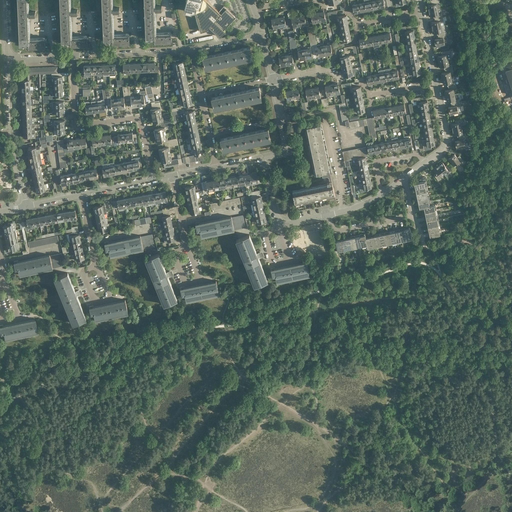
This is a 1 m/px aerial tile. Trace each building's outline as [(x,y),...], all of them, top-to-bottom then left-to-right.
[(17,0),(19,13),(19,14),(20,44),(29,44),(29,48),(45,47),(45,46),(45,45),(45,44),(45,39),(45,38),(29,39),(28,15),(31,15),(31,17),(36,17),(36,14),(35,11),(32,11),(28,11),(27,0),(17,0)] [(60,0),(62,42),(71,42),(71,46),(76,46),(77,46),(87,46),(87,42),(87,38),(87,36),(71,37),(70,13),(73,13),(73,15),(78,15),(78,12),(77,9),(73,10),(71,10),(70,10),(70,4),(69,0),(60,0)] [(102,0),(102,8),(102,9),(103,10),(104,40),(113,40),(113,44),(129,44),(129,41),(129,36),(129,34),(113,35),(112,11),(115,11),(115,13),(120,13),(120,11),(119,7),(116,8),(113,8),(112,8),(111,0),(102,0)] [(144,0),(145,6),(145,7),(145,8),(146,38),(155,38),(155,43),(171,42),(171,38),(171,34),(171,32),(155,33),(154,9),(158,9),(158,12),(162,11),(162,9),(162,6),(154,6),(153,0),(144,0)] [(220,36),(225,31),(224,29),(236,17),(224,5),(221,8),(219,11),(206,0),(186,0),(184,10),(192,12),(192,11),(194,11),(201,31),(208,29),(208,28),(210,27),(220,36)] [(372,9),(371,1),(370,0),(364,0),(365,2),(366,11),(372,9)] [(386,0),(376,0),(378,8),(385,7),(388,6),(386,0)] [(429,11),(441,8),(440,3),(439,0),(436,0),(433,1),(433,4),(427,5),(427,9),(428,8),(429,11)] [(441,8),(429,11),(429,13),(428,13),(429,16),(436,15),(436,18),(443,17),(441,8)] [(326,20),(325,21),(324,11),(317,12),(319,22),(323,21),(323,23),(326,22),(326,20)] [(319,22),(317,12),(311,13),(313,23),(312,23),(313,25),(316,24),(315,23),(319,22)] [(304,15),(298,16),(300,26),(303,25),(304,26),(307,26),(306,24),(304,15)] [(339,23),(348,21),(346,15),(338,16),(339,23)] [(287,28),(286,26),(284,16),(278,17),(280,27),(280,29),(287,28)] [(300,26),(298,16),(292,17),(293,27),(293,29),(296,28),(296,26),(300,26)] [(280,27),(278,17),(271,19),(273,28),(273,30),(276,29),(276,28),(280,27)] [(432,28),(441,26),(440,20),(443,20),(443,17),(436,18),(437,21),(430,22),(431,26),(432,26),(432,28)] [(444,25),(441,26),(432,28),(433,30),(432,30),(432,33),(439,32),(440,35),(446,34),(444,25)] [(350,33),(342,35),(343,41),(351,40),(350,33)] [(390,33),(383,34),(385,42),(392,41),(390,33)] [(446,34),(440,35),(440,38),(435,39),(436,48),(441,47),(440,46),(448,44),(446,34)] [(367,46),(365,38),(359,39),(360,47),(367,46)] [(332,53),(330,44),(330,42),(327,43),(327,44),(324,45),(326,55),(332,53)] [(326,55),(324,45),(320,46),(320,44),(317,45),(317,46),(319,56),(326,55)] [(203,57),(205,68),(253,58),(250,46),(203,57)] [(312,57),(311,48),(311,46),(308,47),(308,48),(304,49),(306,59),(312,57)] [(306,59),(304,49),(300,50),(300,48),(297,49),(297,50),(298,50),(300,60),(306,59)] [(438,61),(448,59),(451,59),(449,50),(443,52),(443,55),(438,56),(438,57),(437,57),(438,61)] [(268,76),(262,52),(256,53),(261,78),(268,76)] [(289,54),(285,55),(287,65),(293,63),(291,54),(292,54),(292,52),(289,53),(289,54)] [(350,55),(350,56),(345,56),(344,53),(340,54),(340,57),(341,64),(351,62),(350,58),(352,58),(351,55),(350,55)] [(281,56),(281,54),(278,55),(278,57),(279,56),(281,66),(287,65),(285,55),(281,56)] [(449,65),(448,59),(438,61),(439,65),(440,65),(440,67),(446,66),(446,69),(453,67),(452,64),(449,65)] [(176,69),(184,67),(183,61),(172,63),(173,69),(176,68),(176,69)] [(155,62),(148,63),(149,72),(153,71),(153,72),(158,72),(158,66),(155,66),(155,62)] [(352,68),(351,62),(341,64),(343,70),(352,68)] [(453,67),(446,69),(447,72),(441,73),(442,74),(441,75),(441,79),(451,77),(450,71),(453,71),(453,67)] [(353,72),(352,68),(343,70),(344,76),(353,74),(354,75),(355,75),(354,71),(353,72)] [(386,81),(385,72),(384,69),(378,71),(379,73),(380,82),(386,81)] [(391,71),(392,79),(399,78),(397,70),(391,71)] [(54,73),(52,73),(52,74),(54,78),(54,83),(62,83),(62,76),(62,73),(58,73),(54,73)] [(187,80),(186,73),(178,75),(176,76),(176,79),(176,82),(179,81),(187,80)] [(28,75),(25,75),(25,80),(21,80),(21,87),(30,86),(30,80),(30,75),(28,75)] [(374,83),(373,75),(366,76),(368,84),(374,83)] [(456,85),(455,81),(454,76),(451,77),(441,79),(442,83),(443,82),(443,84),(449,83),(450,86),(456,85)] [(338,83),(331,84),(333,94),(337,93),(337,95),(340,94),(340,93),(338,83)] [(333,94),(331,84),(325,86),(327,95),(327,97),(330,96),(330,95),(333,94)] [(445,96),(455,94),(454,88),(457,88),(456,85),(450,86),(450,89),(445,90),(445,92),(444,92),(445,96)] [(124,101),(128,101),(126,86),(124,86),(123,87),(124,97),(120,98),(121,98),(117,99),(119,109),(125,108),(124,101)] [(126,86),(128,101),(131,100),(132,107),(139,106),(137,96),(134,97),(134,96),(131,96),(129,86),(126,86)] [(179,94),(182,93),(190,92),(188,86),(180,87),(178,88),(179,94)] [(212,97),(214,109),(262,99),(259,87),(212,97)] [(321,96),(320,96),(318,87),(312,88),(314,98),(317,97),(318,99),(321,98),(321,96)] [(111,99),(111,98),(109,88),(106,88),(107,99),(108,106),(111,105),(112,109),(119,109),(117,99),(114,99),(111,99)] [(298,88),(292,89),(294,99),(297,98),(298,100),(301,99),(300,98),(298,88)] [(314,98),(312,88),(306,89),(307,99),(307,100),(310,100),(310,98),(314,98)] [(294,99),(292,89),(286,91),(287,100),(287,102),(290,101),(290,100),(294,99)] [(276,117),(271,93),(265,94),(270,118),(276,117)] [(455,94),(445,96),(445,100),(447,100),(447,101),(452,100),(453,103),(460,102),(459,99),(458,93),(455,94)] [(147,97),(147,94),(144,95),(144,94),(140,95),(141,96),(137,96),(139,106),(145,105),(145,104),(149,103),(148,100),(147,97)] [(184,106),(192,104),(191,98),(183,100),(181,100),(182,106),(184,106)] [(161,107),(159,100),(155,101),(151,102),(152,109),(150,109),(152,116),(161,114),(161,111),(162,110),(161,107)] [(460,102),(453,103),(454,106),(448,107),(450,115),(454,115),(454,113),(458,113),(458,114),(462,113),(460,102)] [(400,116),(403,115),(402,113),(406,112),(404,104),(398,105),(399,114),(400,116)] [(365,111),(364,105),(356,106),(357,113),(365,111)] [(174,122),(176,121),(175,114),(180,113),(179,110),(171,112),(173,118),(174,122)] [(187,119),(195,117),(194,111),(183,113),(185,119),(187,119)] [(161,114),(152,116),(153,123),(164,120),(163,117),(162,117),(161,114)] [(452,129),(462,128),(461,122),(463,122),(463,118),(456,120),(457,123),(450,124),(451,128),(452,128),(452,129)] [(320,185),(321,186),(293,192),(296,206),(324,199),(335,197),(333,184),(334,184),(332,171),(330,172),(320,124),(307,127),(317,175),(322,173),(324,182),(319,182),(320,185)] [(65,127),(54,127),(54,130),(57,130),(57,136),(61,136),(62,136),(62,133),(65,133),(65,127)] [(154,129),(156,136),(165,134),(165,130),(166,130),(165,127),(154,129)] [(268,128),(221,138),(223,150),(271,140),(268,128)] [(462,128),(452,129),(453,132),(452,132),(453,135),(459,134),(460,137),(466,136),(466,133),(463,133),(462,128)] [(133,140),(134,143),(138,142),(136,133),(133,134),(133,132),(125,133),(126,141),(133,140)] [(118,136),(115,136),(116,145),(119,145),(119,142),(126,141),(125,133),(118,134),(118,136)] [(165,134),(156,136),(157,142),(168,140),(167,137),(166,137),(165,134)] [(111,135),(105,136),(106,144),(112,143),(112,145),(116,145),(115,136),(111,137),(111,135)] [(410,135),(404,136),(406,147),(412,145),(410,135)] [(457,149),(461,149),(461,147),(467,146),(466,141),(467,140),(466,136),(460,137),(461,140),(455,141),(457,149)] [(393,149),(400,148),(398,140),(398,138),(392,139),(392,141),(393,149)] [(64,149),(65,152),(69,151),(68,149),(75,148),(74,140),(67,141),(68,144),(64,145),(64,146),(64,149)] [(373,145),(373,142),(367,143),(369,154),(375,153),(373,145)] [(169,146),(159,149),(160,155),(170,153),(169,150),(170,150),(169,146)] [(40,150),(40,147),(27,149),(29,155),(38,154),(37,151),(40,150)] [(176,165),(175,159),(172,160),(171,157),(170,157),(170,153),(160,155),(161,162),(163,162),(165,168),(176,165)] [(462,164),(464,162),(460,156),(457,158),(455,154),(448,159),(450,163),(451,162),(454,166),(458,163),(459,165),(461,163),(462,164)] [(94,157),(96,166),(102,164),(100,156),(94,157)] [(356,165),(359,164),(367,162),(366,156),(365,156),(362,157),(359,158),(358,158),(356,158),(355,158),(356,165)] [(31,168),(40,166),(43,165),(42,159),(39,160),(30,161),(31,168)] [(138,160),(132,161),(134,170),(140,169),(138,160)] [(132,161),(126,162),(128,171),(134,170),(132,161)] [(128,171),(126,162),(120,163),(122,173),(128,171)] [(450,172),(452,171),(449,165),(446,167),(442,162),(439,164),(440,165),(438,166),(444,173),(448,170),(450,172)] [(120,163),(114,165),(116,174),(122,173),(120,163)] [(444,173),(438,166),(437,167),(436,166),(433,168),(437,174),(435,176),(439,181),(441,179),(439,177),(444,173)] [(84,171),(84,168),(78,169),(78,172),(80,181),(86,180),(84,171)] [(98,178),(96,168),(90,170),(92,179),(98,178)] [(261,175),(257,176),(256,172),(250,173),(252,184),(262,182),(261,175)] [(250,173),(244,174),(245,184),(249,183),(249,185),(252,184),(250,173)] [(60,175),(57,176),(59,183),(62,182),(62,185),(68,184),(66,175),(60,176),(60,175)] [(206,181),(204,182),(206,190),(206,191),(208,190),(208,191),(214,189),(213,180),(206,181)] [(46,184),(44,184),(35,186),(37,192),(46,190),(48,189),(46,184)] [(186,194),(196,192),(195,186),(185,188),(186,194)] [(196,192),(186,194),(188,200),(197,198),(196,192)] [(150,205),(156,204),(154,193),(148,194),(150,205)] [(261,196),(260,193),(251,195),(252,198),(251,198),(253,204),(262,202),(261,196)] [(144,206),(150,205),(148,194),(142,196),(143,204),(144,206)] [(197,198),(188,200),(189,206),(199,204),(197,198)] [(119,211),(126,209),(124,199),(117,200),(119,208),(119,211)] [(264,208),(262,202),(253,204),(254,210),(264,208)] [(200,211),(199,204),(189,206),(190,213),(200,211)] [(95,213),(106,211),(105,205),(103,205),(94,207),(95,213)] [(264,208),(254,210),(255,216),(265,214),(264,208)] [(69,211),(71,220),(71,221),(77,220),(75,210),(69,211)] [(106,211),(95,213),(97,219),(105,218),(104,214),(107,214),(106,211)] [(162,216),(163,223),(172,221),(170,215),(170,212),(163,213),(164,216),(162,216)] [(265,214),(255,216),(257,222),(266,220),(265,214)] [(233,223),(232,217),(231,216),(231,218),(200,224),(199,222),(196,223),(198,230),(200,230),(202,236),(202,235),(233,228),(234,230),(234,229),(233,223)] [(24,222),(25,228),(26,231),(29,230),(35,229),(34,226),(33,218),(26,219),(27,221),(24,222)] [(163,229),(165,229),(173,227),(172,221),(163,223),(161,223),(163,229)] [(5,232),(14,231),(14,230),(15,230),(16,230),(14,222),(8,223),(8,225),(3,226),(5,232)] [(106,224),(98,225),(99,232),(110,230),(109,223),(106,224)] [(163,235),(166,235),(174,233),(173,227),(165,229),(163,229),(163,230),(162,230),(163,235)] [(6,239),(15,237),(17,236),(15,230),(14,230),(14,231),(5,232),(6,239)] [(79,231),(72,232),(69,233),(70,242),(73,242),(81,240),(80,234),(79,234),(79,231)] [(166,235),(163,235),(165,243),(170,242),(170,240),(176,239),(174,233),(166,235)] [(266,280),(259,262),(257,258),(262,256),(261,252),(256,254),(255,252),(254,250),(248,235),(249,235),(249,234),(237,240),(255,285),(267,280),(267,279),(266,280)] [(143,249),(142,243),(141,237),(140,235),(105,243),(107,250),(110,249),(111,256),(143,249)] [(16,243),(7,245),(9,251),(20,249),(18,242),(16,243)] [(75,260),(76,260),(85,258),(84,252),(75,254),(76,257),(75,257),(75,260)] [(51,262),(50,256),(50,254),(15,262),(16,269),(19,268),(20,275),(53,268),(51,262)] [(166,272),(159,254),(146,259),(164,304),(177,299),(168,276),(172,275),(170,271),(166,272)] [(275,269),(275,268),(272,269),(273,276),(276,275),(277,279),(277,282),(278,282),(278,280),(309,274),(309,275),(310,275),(307,261),(306,261),(306,263),(275,269)] [(67,273),(55,278),(73,323),(86,318),(77,295),(81,294),(79,290),(75,292),(67,273)] [(216,282),(185,289),(185,287),(181,288),(183,295),(186,294),(186,298),(187,301),(187,299),(218,293),(219,294),(216,281),(216,282)] [(95,320),(128,314),(125,301),(93,308),(93,306),(90,307),(92,314),(94,313),(95,320)] [(5,339),(37,333),(35,320),(2,327),(2,325),(0,325),(0,329),(1,333),(4,332),(5,339)]
